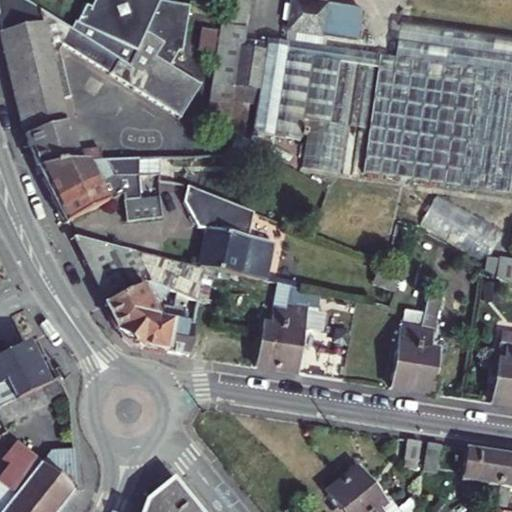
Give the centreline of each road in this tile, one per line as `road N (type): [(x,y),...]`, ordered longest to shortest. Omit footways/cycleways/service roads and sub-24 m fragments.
road 1 (residential): [(511,434),(208,388),(167,395)]
road 2 (secondary): [(132,371),(100,346),(66,296),(0,140)]
road 3 (secondary): [(0,210),(85,353),(90,399)]
